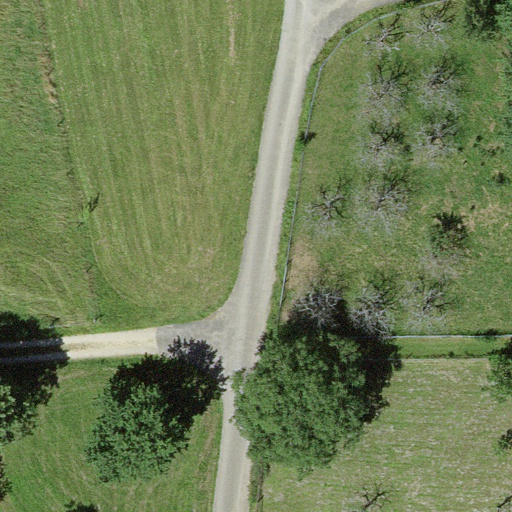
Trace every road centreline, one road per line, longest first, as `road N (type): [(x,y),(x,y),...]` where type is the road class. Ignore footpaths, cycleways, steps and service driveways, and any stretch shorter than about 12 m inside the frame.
road 1 (residential): [(228,511),(303,3),(318,0)]
road 2 (track): [(0,352),(511,337)]
